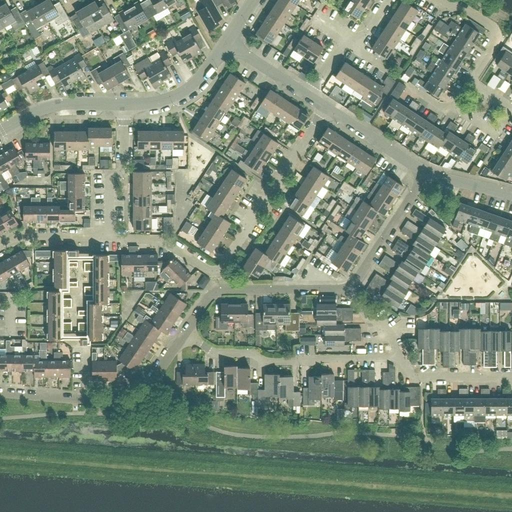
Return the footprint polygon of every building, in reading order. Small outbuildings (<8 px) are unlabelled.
[(48,0),(38,6),(48,22),(54,19),(58,26),(69,20),(62,7),(56,10),(50,0),(48,0)] [(150,0),(152,3),(147,6),(153,16),(168,8),(163,0),(150,0)] [(223,19),(217,9),(216,7),(212,0),(199,0),(199,1),(200,1),(204,8),(198,12),(199,14),(208,31),(220,25),(218,22),(223,19)] [(278,0),(275,5),(290,15),(296,6),(287,0),(278,0)] [(348,17),(350,14),(358,19),(364,9),(350,0),(341,0),(347,3),(343,9),(341,12),(348,17)] [(350,0),(364,9),(370,0),(350,0)] [(403,1),(397,11),(412,21),(418,11),(403,1)] [(95,2),(85,7),(98,29),(107,24),(114,21),(104,4),(98,7),(95,2)] [(138,2),(129,8),(138,25),(153,16),(147,6),(142,9),(138,2)] [(0,7),(0,19),(5,27),(11,24),(15,31),(26,24),(24,21),(19,11),(13,15),(6,4),(0,7)] [(275,5),(269,15),(284,25),(290,15),(275,5)] [(41,27),(41,26),(48,22),(38,6),(27,12),(31,19),(29,20),(29,19),(24,21),(26,24),(35,39),(41,36),(38,31),(41,29),(41,27)] [(76,13),(79,18),(74,21),(84,38),(89,35),(89,34),(98,29),(85,7),(76,13)] [(129,30),(138,25),(129,8),(119,13),(123,20),(118,23),(124,33),(120,35),(128,50),(136,46),(131,37),(132,36),(129,30)] [(391,20),(405,30),(412,21),(397,11),(391,20)] [(269,15),(263,24),(278,34),(284,25),(269,15)] [(391,20),(384,30),(399,40),(405,30),(391,20)] [(480,39),(482,35),(486,30),(469,20),(466,24),(463,29),(451,21),(448,26),(453,29),(473,43),(477,38),(480,39)] [(445,24),(440,21),(434,30),(439,33),(445,24)] [(278,34),(263,24),(256,34),(271,44),(278,34)] [(180,35),(193,58),(193,57),(202,52),(195,41),(201,38),(195,26),(185,32),(187,36),(182,39),(180,35)] [(453,43),(470,54),(473,50),(470,48),(473,43),(453,29),(450,33),(457,38),(453,43)] [(384,30),(378,39),(393,49),(399,40),(384,30)] [(193,58),(180,35),(179,35),(182,39),(177,42),(175,38),(165,43),(171,55),(177,51),(184,64),(185,63),(185,62),(192,57),(193,59),(193,58)] [(304,35),(294,50),(304,57),(313,42),(304,35)] [(416,51),(422,41),(416,37),(410,46),(413,48),(412,48),(416,51)] [(387,59),(393,49),(378,39),(372,49),(376,52),(374,55),(382,61),(384,58),(387,59)] [(313,42),(304,57),(313,63),(323,48),(313,42)] [(443,43),(441,47),(461,61),(465,56),(468,58),(470,54),(453,43),(450,48),(443,43)] [(461,61),(441,47),(438,51),(445,56),(442,60),(442,61),(458,72),(461,68),(458,66),(461,61)] [(152,64),(162,82),(163,83),(163,82),(171,77),(165,66),(171,62),(164,51),(159,55),(157,52),(148,58),(152,64)] [(496,65),(506,72),(511,61),(511,55),(505,52),(496,65)] [(110,68),(119,83),(130,77),(125,69),(131,66),(123,53),(113,59),(116,64),(110,68)] [(75,58),(65,64),(75,81),(80,78),(82,81),(87,78),(81,69),(87,65),(80,54),(74,57),(75,58)] [(429,65),(449,79),(453,74),(456,76),(458,72),(442,61),(442,60),(438,58),(435,63),(432,61),(429,65)] [(511,61),(506,72),(504,74),(500,79),(495,87),(497,88),(500,88),(508,76),(509,74),(511,75),(511,61)] [(42,63),(28,71),(38,89),(46,84),(42,78),(49,73),(42,63)] [(163,83),(162,82),(152,64),(147,67),(144,63),(135,68),(141,79),(147,76),(154,88),(155,88),(154,87),(162,82),(163,83)] [(345,84),(355,69),(345,63),(335,77),(345,84)] [(75,81),(65,64),(55,69),(54,69),(49,72),(55,83),(61,80),(66,90),(71,87),(69,84),(75,81)] [(411,64),(404,72),(409,76),(416,68),(411,64)] [(430,79),(438,84),(446,90),(449,86),(446,84),(449,79),(429,65),(426,69),(433,74),(430,79)] [(119,83),(110,68),(103,71),(100,66),(90,72),(98,85),(103,82),(108,90),(119,83)] [(355,69),(345,84),(354,90),(364,75),(355,69)] [(38,89),(28,71),(13,80),(19,91),(26,86),(30,93),(38,89)] [(224,83),(239,93),(245,83),(230,73),(224,83)] [(354,90),(364,96),(372,84),(374,82),(364,75),(354,90)] [(438,84),(430,79),(426,84),(420,79),(419,80),(414,77),(411,83),(418,87),(419,85),(437,97),(441,92),(444,94),(446,90),(438,84)] [(15,85),(12,79),(1,85),(4,91),(15,85)] [(374,82),(372,84),(364,96),(361,100),(371,106),(384,88),(374,82)] [(406,87),(406,86),(399,82),(389,97),(392,99),(383,113),(393,119),(402,105),(396,101),(406,87)] [(224,83),(218,93),(233,102),(239,93),(224,83)] [(270,111),(280,96),(270,90),(260,105),(270,111)] [(226,112),(233,102),(218,93),(211,102),(226,112)] [(280,96),(270,111),(279,117),(289,102),(280,96)] [(211,102),(205,112),(220,121),(226,112),(211,102)] [(279,117),(289,123),(299,109),(289,102),(279,117)] [(411,111),(402,105),(393,119),(402,125),(411,111)] [(308,115),(299,109),(289,123),(299,130),(308,115)] [(402,125),(411,131),(420,117),(411,111),(402,125)] [(205,112),(199,121),(214,131),(220,121),(205,112)] [(411,131),(420,137),(429,123),(420,117),(411,131)] [(214,131),(199,121),(192,131),(207,141),(214,131)] [(420,137),(429,143),(438,129),(429,123),(420,137)] [(271,130),(268,134),(274,137),(279,130),(273,126),(271,130)] [(328,149),(337,134),(328,127),(318,142),(328,149)] [(100,146),(100,128),(88,128),(88,132),(88,146),(89,146),(100,146)] [(100,128),(100,146),(111,146),(111,128),(100,128)] [(447,134),(438,129),(429,143),(438,149),(440,146),(447,135),(447,134)] [(137,149),(149,149),(149,131),(137,131),(137,149)] [(161,131),(149,131),(149,149),(161,149),(161,131)] [(172,131),(161,131),(161,149),(172,149),(172,131)] [(184,131),(172,131),(172,149),(184,149),(184,131)] [(66,132),(54,132),(54,150),(66,150),(66,132)] [(77,149),(77,132),(66,132),(66,150),(77,149)] [(88,132),(77,132),(77,149),(89,149),(89,146),(88,146),(88,132)] [(440,146),(449,152),(458,138),(449,132),(447,134),(447,135),(440,146)] [(449,152),(458,157),(472,136),(468,133),(463,141),(458,138),(449,152)] [(263,134),(257,143),(272,153),(278,143),(263,134)] [(347,140),(337,134),(328,149),(337,155),(347,140)] [(476,150),(471,146),(476,138),(472,136),(458,157),(467,164),(476,150)] [(347,140),(337,155),(347,161),(356,146),(347,140)] [(37,168),(37,143),(25,143),(25,159),(33,159),(33,168),(37,168)] [(50,143),(37,143),(37,168),(42,168),(42,159),(50,159),(50,143)] [(257,143),(251,153),(266,163),(272,153),(257,143)] [(478,148),(485,153),(489,148),(481,143),(478,148)] [(501,151),(511,158),(511,146),(509,144),(506,149),(503,148),(501,151)] [(356,146),(347,161),(356,168),(366,153),(356,146)] [(21,150),(17,152),(14,147),(3,153),(16,175),(19,173),(15,165),(22,161),(20,158),(25,156),(21,150)] [(501,157),(497,162),(511,171),(511,158),(501,151),(498,155),(501,157)] [(3,153),(0,155),(0,171),(1,173),(7,170),(12,177),(16,175),(3,153)] [(266,163),(251,153),(244,163),(259,172),(266,163)] [(366,174),(368,170),(376,159),(366,153),(356,168),(366,174)] [(134,169),(149,169),(149,165),(144,165),(144,160),(134,160),(134,169)] [(511,171),(497,162),(494,167),(491,166),(488,170),(505,181),(509,175),(511,177),(511,171)] [(340,173),(343,168),(337,165),(334,170),(340,173)] [(313,166),(307,176),(322,186),(328,176),(313,166)] [(226,178),(225,179),(240,189),(247,179),(231,169),(230,168),(229,168),(228,168),(227,168),(226,168),(226,169),(225,169),(224,170),(223,171),(223,172),(223,173),(223,174),(223,175),(223,176),(224,176),(224,177),(225,178),(226,178)] [(1,173),(0,171),(0,180),(1,183),(0,184),(4,190),(9,187),(1,173)] [(151,183),(151,172),(133,172),(133,183),(151,183)] [(376,183),(381,186),(396,196),(403,186),(383,173),(376,183)] [(68,174),(68,182),(60,182),(60,186),(84,186),(84,174),(68,174)] [(307,176),(301,186),(316,196),(322,186),(307,176)] [(225,179),(219,188),(234,198),(240,189),(225,179)] [(133,195),(151,195),(151,183),(133,183),(133,195)] [(84,186),(60,186),(60,190),(68,190),(68,198),(84,198),(84,186)] [(309,205),(316,196),(301,186),(294,195),(309,205)] [(390,205),(396,196),(381,186),(375,196),(390,205)] [(219,188),(213,198),(227,208),(234,198),(219,188)] [(133,206),(151,206),(151,195),(133,195),(133,206)] [(303,215),(309,205),(294,195),(288,205),(303,215)] [(369,205),(378,211),(384,215),(390,205),(375,196),(369,205)] [(360,205),(357,211),(372,221),(378,211),(369,205),(356,197),(354,200),(355,201),(360,205)] [(35,222),(35,198),(31,198),(31,206),(23,206),(23,222),(35,222)] [(35,198),(35,222),(47,222),(47,206),(40,206),(40,198),(35,198)] [(47,206),(47,222),(59,222),(59,210),(60,210),(60,206),(59,206),(52,206),(52,198),(47,198),(47,206)] [(84,198),(68,198),(68,205),(59,205),(59,206),(60,206),(60,210),(68,210),(75,210),(84,210),(84,198)] [(221,217),(227,208),(213,198),(206,208),(215,214),(215,213),(221,217)] [(465,223),(472,204),(468,202),(467,205),(460,203),(452,226),(457,228),(460,221),(465,223)] [(468,232),(471,233),(469,240),(471,240),(471,238),(472,238),(481,210),(475,208),(476,205),(472,204),(465,223),(471,225),(468,232)] [(133,218),(151,218),(151,206),(133,206),(133,218)] [(0,208),(0,216),(8,230),(18,224),(10,210),(3,214),(0,208)] [(424,227),(440,238),(446,229),(416,209),(412,214),(426,224),(424,227)] [(487,212),(481,210),(472,238),(474,239),(477,236),(478,235),(479,230),(480,229),(480,228),(486,230),(493,211),(488,209),(487,212)] [(59,210),(59,222),(75,222),(75,214),(84,214),(84,210),(75,210),(68,210),(60,210),(59,210)] [(350,220),(365,230),(372,221),(357,211),(350,220)] [(493,211),(486,230),(491,232),(489,239),(493,241),(502,218),(496,216),(497,212),(493,211)] [(230,223),(221,217),(215,213),(215,214),(209,223),(224,233),(230,223)] [(283,225),(298,235),(304,225),(290,216),(283,225)] [(502,218),(493,241),(498,242),(501,235),(506,237),(511,220),(511,217),(509,216),(507,220),(502,218)] [(151,218),(133,218),(133,229),(151,229),(151,218)] [(344,230),(350,234),(359,240),(359,239),(365,230),(350,220),(344,230)] [(503,244),(509,246),(511,247),(511,220),(506,237),(503,244)] [(440,238),(424,227),(422,230),(408,221),(404,226),(434,246),(440,238)] [(209,223),(203,232),(218,242),(224,233),(209,223)] [(283,225),(277,235),(292,245),(298,235),(283,225)] [(434,246),(404,226),(401,232),(415,241),(413,244),(415,246),(429,255),(434,246)] [(218,242),(203,232),(196,242),(211,252),(218,242)] [(344,243),(359,253),(365,243),(359,239),(359,240),(350,234),(347,239),(341,235),(338,239),(344,243)] [(292,245),(277,235),(271,244),(285,254),(292,245)] [(415,246),(413,249),(398,240),(395,245),(425,265),(431,256),(429,255),(415,246)] [(344,243),(338,253),(353,263),(359,253),(344,243)] [(271,244),(264,254),(270,258),(279,264),(285,254),(271,244)] [(425,265),(395,245),(392,250),(406,259),(404,262),(404,263),(418,272),(417,272),(419,273),(425,265)] [(129,255),(121,255),(121,271),(133,271),(133,246),(129,246),(129,255)] [(138,246),(133,246),(133,271),(133,277),(145,277),(145,271),(145,255),(138,255),(138,246)] [(255,248),(249,258),(264,267),(270,258),(264,254),(255,248)] [(465,254),(463,253),(460,251),(458,249),(454,255),(457,257),(455,259),(460,262),(465,254)] [(32,257),(32,251),(22,251),(22,250),(11,257),(19,270),(30,264),(25,257),(32,257)] [(93,255),(93,256),(80,256),(80,250),(53,250),(52,251),(35,251),(35,257),(53,257),(53,263),(69,263),(69,262),(69,259),(93,259),(93,263),(84,263),(84,267),(109,267),(109,261),(119,261),(119,255),(93,255)] [(353,263),(338,253),(331,263),(346,272),(353,263)] [(161,268),(164,262),(157,262),(157,255),(145,255),(145,271),(158,271),(157,268),(161,268)] [(412,280),(417,272),(418,272),(404,263),(404,262),(402,261),(399,265),(385,255),(382,260),(412,280)] [(11,257),(1,263),(9,277),(15,273),(19,280),(24,278),(19,270),(11,257)] [(170,262),(164,262),(161,268),(164,268),(162,270),(171,278),(182,267),(173,258),(170,262)] [(264,267),(249,258),(243,267),(257,277),(264,267)] [(406,289),(407,289),(412,280),(382,260),(378,266),(393,275),(390,279),(392,280),(406,289)] [(0,281),(9,277),(1,263),(0,262),(0,281)] [(69,263),(53,263),(53,275),(69,275),(69,267),(77,267),(77,262),(69,262),(69,263)] [(93,279),(109,279),(109,267),(84,267),(84,272),(93,272),(93,279)] [(191,276),(182,267),(171,278),(180,287),(181,286),(181,290),(187,290),(187,280),(191,276)] [(373,279),(403,299),(409,290),(407,289),(406,289),(392,280),(390,283),(376,274),(373,279)] [(53,287),(59,287),(59,291),(47,291),(47,303),(71,303),(71,299),(63,299),(63,292),(69,292),(69,287),(77,287),(77,282),(69,282),(69,275),(53,275),(53,287)] [(84,291),(109,291),(109,279),(93,279),(93,287),(84,287),(84,291)] [(403,299),(373,279),(369,284),(383,293),(381,297),(397,308),(403,299)] [(103,303),(109,303),(109,291),(84,291),(84,295),(93,295),(93,303),(103,303)] [(170,293),(164,303),(180,314),(186,304),(181,300),(185,294),(184,293),(176,294),(174,296),(170,293)] [(71,303),(47,303),(47,315),(63,315),(63,308),(71,308),(71,303)] [(78,315),(87,315),(103,315),(103,303),(93,303),(87,303),(87,311),(78,311),(78,315)] [(173,324),(180,314),(164,303),(159,311),(157,309),(158,309),(152,305),(150,309),(173,324)] [(227,322),(234,322),(234,304),(222,304),(221,317),(216,317),(216,330),(227,330),(227,322)] [(247,304),(234,304),(234,322),(241,322),(241,327),(253,327),(253,314),(247,314),(247,304)] [(276,324),(277,324),(276,304),(263,304),(264,316),(256,316),(256,313),(256,330),(276,330),(276,324)] [(289,304),(276,304),(277,324),(286,324),(286,331),(299,331),(299,313),(299,316),(289,316),(289,304)] [(317,315),(353,315),(353,308),(336,308),(336,304),(317,304),(317,315)] [(146,315),(143,318),(143,319),(161,331),(166,334),(173,324),(150,309),(146,315)] [(63,315),(47,315),(47,327),(71,327),(71,323),(63,323),(63,315)] [(78,327),(103,327),(103,315),(87,315),(87,323),(78,323),(78,327)] [(161,331),(143,319),(143,318),(138,315),(136,319),(141,323),(142,322),(143,323),(139,330),(155,341),(161,331)] [(353,315),(317,315),(317,325),(325,325),(325,335),(361,335),(361,329),(344,329),(344,324),(336,324),(336,321),(353,321),(353,315)] [(63,339),(78,339),(78,345),(90,345),(90,339),(103,339),(103,327),(78,327),(78,332),(87,332),(87,336),(73,336),(63,336),(63,332),(71,332),(71,327),(47,327),(47,339),(63,339)] [(429,365),(429,329),(418,329),(418,348),(423,348),(423,365),(429,365)] [(439,329),(429,329),(429,365),(435,365),(435,348),(439,348),(439,331),(439,329)] [(459,329),(459,331),(459,348),(460,348),(463,348),(463,365),(470,365),(470,329),(459,329)] [(476,348),(479,348),(480,348),(480,331),(480,329),(470,329),(470,365),(476,365),(476,348)] [(127,332),(125,335),(148,351),(155,341),(139,330),(134,337),(132,336),(133,335),(127,332)] [(443,368),(449,368),(449,331),(439,331),(439,348),(439,351),(443,351),(443,368)] [(459,331),(449,331),(449,368),(456,368),(455,351),(460,351),(460,348),(459,348),(459,331)] [(480,331),(480,348),(479,348),(479,351),(484,350),(484,368),(490,367),(490,331),(480,331)] [(500,350),(500,331),(490,331),(490,367),(496,367),(496,350),(500,350)] [(511,331),(500,331),(500,350),(504,350),(504,367),(511,367),(511,331)] [(148,351),(125,335),(122,339),(128,343),(128,342),(130,343),(125,350),(141,361),(148,351)] [(361,335),(325,335),(325,345),(344,345),(344,341),(361,341),(361,335)] [(0,355),(0,371),(10,371),(10,346),(10,340),(6,340),(6,355),(0,355)] [(14,346),(10,346),(10,371),(22,371),(22,355),(14,355),(14,346)] [(34,361),(34,355),(26,355),(26,346),(22,346),(22,355),(22,371),(34,371),(34,361)] [(42,361),(34,361),(34,371),(34,377),(46,377),(46,361),(46,347),(42,347),(42,361)] [(141,361),(125,350),(118,360),(122,363),(119,364),(123,372),(130,368),(134,371),(141,361)] [(46,377),(58,377),(58,352),(54,352),(54,361),(46,361),(46,377)] [(62,352),(58,352),(58,377),(70,377),(70,361),(62,361),(62,352)] [(104,381),(104,361),(96,361),(96,359),(97,359),(96,353),(92,353),(92,381),(104,381)] [(123,372),(119,364),(116,366),(116,361),(104,361),(104,381),(116,381),(116,375),(123,372)] [(177,385),(195,385),(195,364),(186,364),(186,372),(177,372),(177,385)] [(205,364),(195,364),(195,385),(213,385),(213,372),(205,372),(205,364)] [(237,368),(237,366),(224,366),(224,381),(216,381),(216,397),(225,397),(225,387),(237,387),(237,368)] [(237,387),(237,389),(250,389),(250,395),(253,395),(253,398),(256,401),(258,401),(258,383),(250,383),(250,368),(237,368),(237,387)] [(358,406),(358,387),(354,387),(354,370),(348,370),(348,406),(358,406)] [(362,387),(358,387),(358,406),(358,411),(368,411),(368,406),(369,406),(369,370),(362,370),(362,387)] [(375,370),(369,370),(369,406),(379,406),(379,389),(379,387),(375,387),(375,370)] [(389,408),(389,372),(383,372),(383,389),(379,389),(379,406),(379,408),(389,408)] [(395,372),(389,372),(389,408),(399,408),(399,392),(399,389),(395,389),(395,372)] [(279,377),(279,374),(265,374),(265,390),(258,390),(258,404),(269,404),(270,396),(279,396),(279,377)] [(321,374),(321,376),(322,397),(333,397),(333,400),(343,400),(343,381),(334,381),(334,374),(321,374)] [(322,399),(322,397),(321,376),(309,376),(309,393),(304,393),(304,388),(303,388),(303,405),(315,405),(315,399),(322,399)] [(279,396),(279,399),(289,399),(289,406),(300,406),(300,392),(293,392),(293,377),(279,377),(279,396)] [(403,392),(399,392),(399,408),(399,411),(410,411),(410,405),(420,405),(420,394),(416,394),(416,387),(403,387),(403,392)] [(474,398),(464,399),(464,415),(464,421),(474,421),(474,398)] [(485,398),(474,398),(474,421),(485,421),(485,415),(485,398)] [(496,398),(485,398),(485,415),(496,415),(496,398)] [(507,415),(507,398),(496,398),(496,415),(507,415)] [(216,399),(211,399),(211,405),(205,405),(204,410),(216,411),(216,399)] [(442,415),(442,399),(431,399),(431,415),(442,415)] [(453,399),(442,399),(442,415),(453,415),(453,399)] [(453,399),(453,415),(464,415),(464,399),(453,399)] [(390,425),(390,413),(382,412),(382,425),(390,425)]
